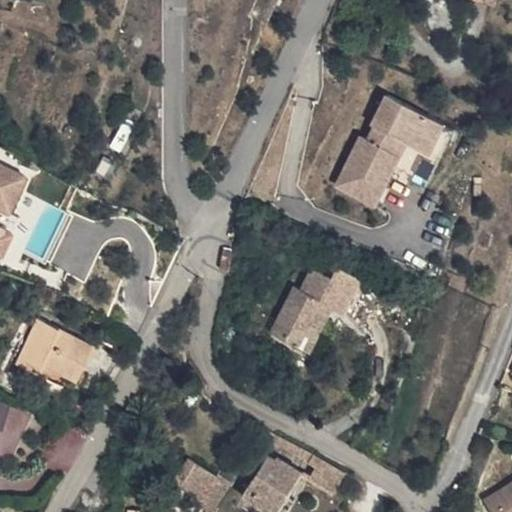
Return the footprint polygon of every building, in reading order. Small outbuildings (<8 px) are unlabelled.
[(448,121),(390,93),(377,120),(384,124),(376,141),(363,135),(339,185),(379,205),(412,139),(434,150),(448,121)] [(404,163),(418,171),(428,153),(414,145),(404,163)] [(4,184),(12,166),(0,160),(0,249),(6,252),(16,228),(0,220),(0,218),(6,204),(13,189),(4,184)] [(29,173),(12,166),(4,184),(13,189),(6,204),(14,207),(29,173)] [(343,268),(313,256),(307,270),(288,263),(279,284),(271,281),(256,317),(269,323),(264,335),(292,347),(311,296),(329,302),(343,268)] [(99,344),(39,317),(17,366),(40,377),(47,360),(56,364),(84,376),(99,344)] [(269,323),(256,317),(251,329),(264,335),(269,323)] [(56,364),(47,360),(40,377),(49,380),(56,364)] [(250,472),(237,490),(272,511),(301,469),(275,453),(273,455),(266,451),(251,472),(250,472)] [(318,456),(304,476),(328,493),(343,473),(318,456)] [(181,480),(199,492),(207,479),(217,484),(223,475),(194,458),(181,480)] [(199,492),(197,497),(217,509),(234,479),(224,473),(223,475),(217,484),(207,479),(199,492)] [(511,511),(511,481),(488,496),(497,511),(511,511)]
